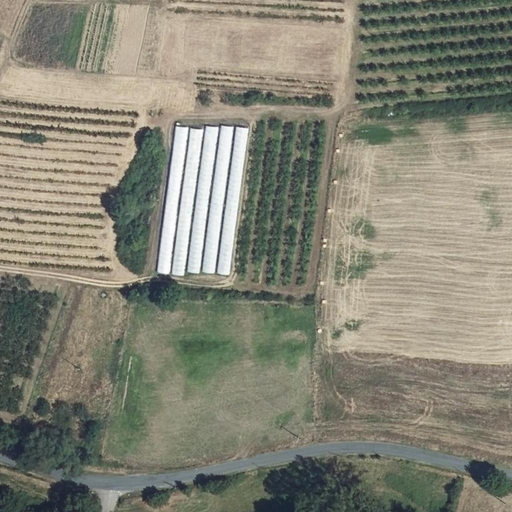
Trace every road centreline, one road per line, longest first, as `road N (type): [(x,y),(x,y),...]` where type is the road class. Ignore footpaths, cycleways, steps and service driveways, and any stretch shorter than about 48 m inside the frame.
road 1 (tertiary): [(511,477),(361,447),(112,484)]
road 2 (track): [(28,0),(10,49),(18,62),(174,78),(198,67),(334,79)]
road 3 (track): [(0,268),(123,284),(146,275),(171,121),(195,106),(184,74)]
